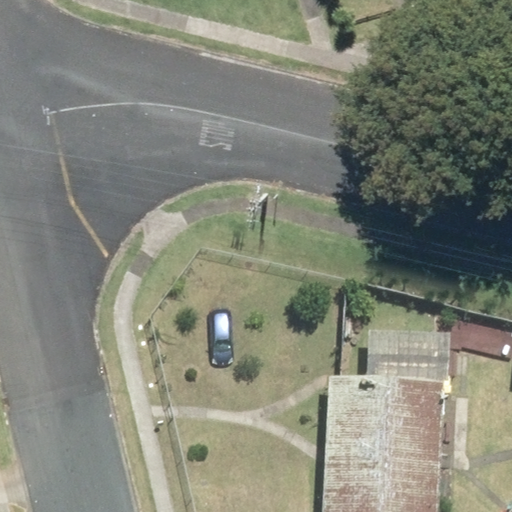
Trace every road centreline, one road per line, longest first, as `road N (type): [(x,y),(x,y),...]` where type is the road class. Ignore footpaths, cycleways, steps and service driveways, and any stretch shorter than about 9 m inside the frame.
road 1 (residential): [(511,181),(164,103),(0,108)]
road 2 (residential): [(82,511),(0,187)]
